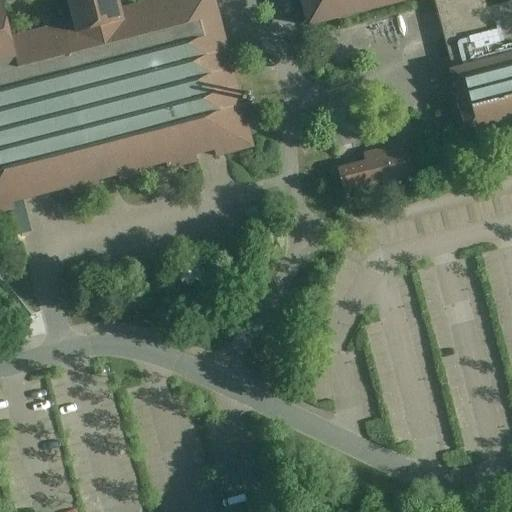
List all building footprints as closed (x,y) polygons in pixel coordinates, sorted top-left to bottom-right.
[(0,0),(0,67),(20,62),(14,35),(6,4),(0,5),(0,0),(66,0),(69,8),(71,16),(72,20),(124,8),(121,0),(0,0)] [(219,1),(218,0),(157,0),(124,8),(72,20),(70,21),(37,29),(33,30),(14,35),(20,62),(0,67),(0,218),(13,215),(16,214),(14,208),(71,192),(73,198),(101,191),(100,185),(135,175),(137,181),(152,177),(151,171),(169,166),(171,172),(200,164),(198,159),(219,154),(220,159),(237,155),(257,150),(238,74),(228,37),(219,1)] [(304,0),(308,13),(313,31),(437,1),(439,0),(304,0)] [(490,0),(439,0),(437,1),(439,8),(453,59),(464,56),(465,63),(511,49),(511,7),(493,12),(490,0)] [(511,49),(465,63),(467,70),(454,74),(459,94),(469,134),(475,132),(485,137),(495,134),(493,128),(499,126),(509,132),(511,130),(511,49)] [(366,156),(368,164),(357,167),(342,171),(348,195),(423,175),(415,142),(366,156)]
